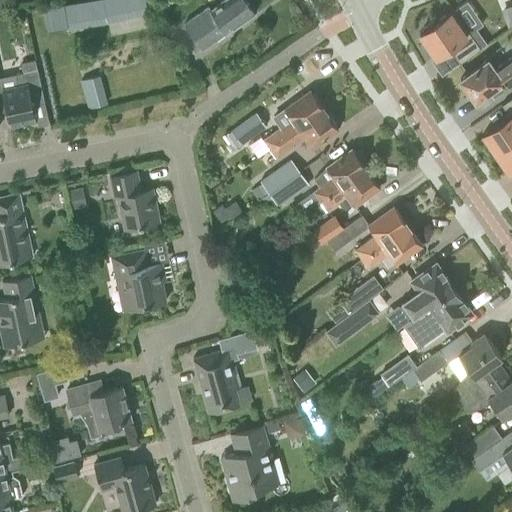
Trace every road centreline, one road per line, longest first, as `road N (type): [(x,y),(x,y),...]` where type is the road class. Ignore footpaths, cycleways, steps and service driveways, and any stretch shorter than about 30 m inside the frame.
road 1 (residential): [(196,511),(160,374),(166,334),(213,316),(222,276),(179,136)]
road 2 (tertiary): [(511,255),(395,82),(360,15)]
road 3 (residential): [(0,166),(179,136)]
